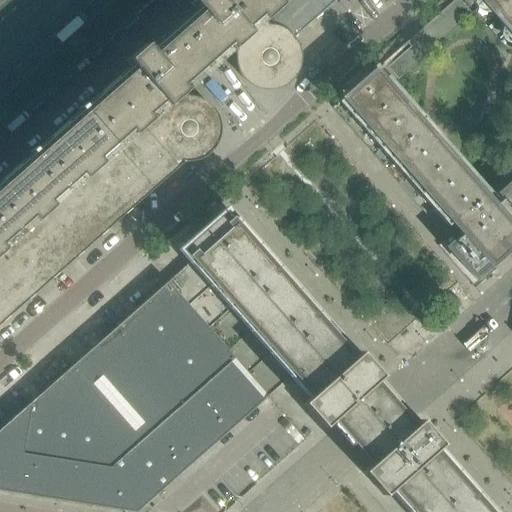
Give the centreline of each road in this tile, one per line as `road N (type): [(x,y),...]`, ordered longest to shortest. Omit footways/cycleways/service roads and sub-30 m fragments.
road 1 (residential): [(0,362),(412,0)]
road 2 (residential): [(0,153),(174,0)]
road 3 (secondary): [(0,83),(94,0)]
